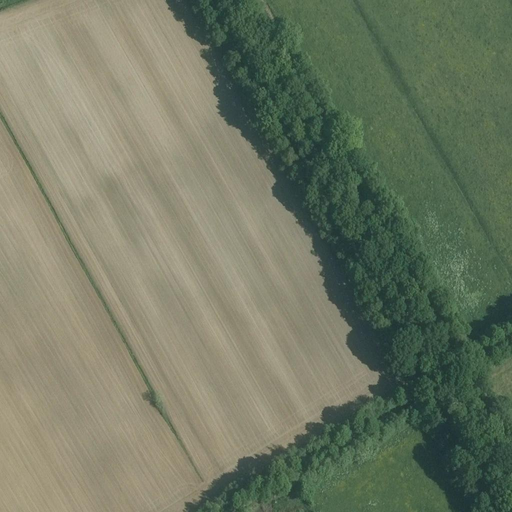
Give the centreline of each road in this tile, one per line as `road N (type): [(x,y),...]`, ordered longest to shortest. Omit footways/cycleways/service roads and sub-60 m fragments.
road 1 (track): [(443,379),(228,0)]
road 2 (track): [(443,379),(231,511)]
road 3 (track): [(511,501),(443,379)]
